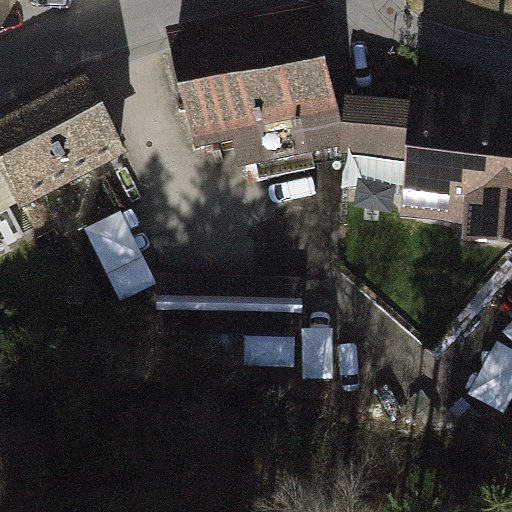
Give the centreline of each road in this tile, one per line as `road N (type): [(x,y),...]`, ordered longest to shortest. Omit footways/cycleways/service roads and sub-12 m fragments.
road 1 (residential): [(0,71),(183,0)]
road 2 (residential): [(366,0),(396,28),(511,68)]
